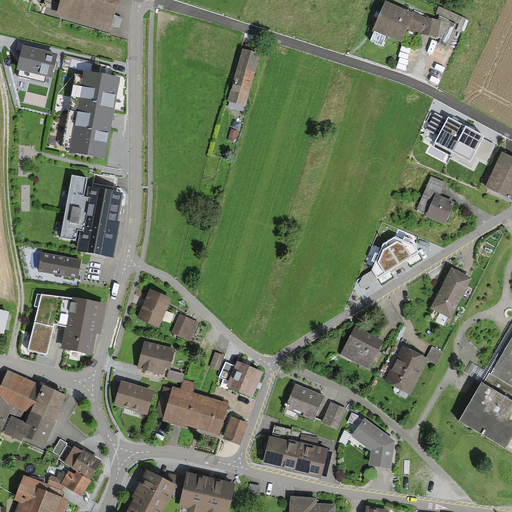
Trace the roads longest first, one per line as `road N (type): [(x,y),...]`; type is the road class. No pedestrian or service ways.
road 1 (residential): [(240,468),(275,364),(511,211)]
road 2 (residential): [(140,0),(136,179),(89,384)]
road 3 (residential): [(157,0),(404,80),(511,136)]
road 4 (track): [(7,363),(21,297),(0,59)]
road 5 (residential): [(477,511),(240,468)]
road 6 (residential): [(240,468),(156,452),(120,454)]
